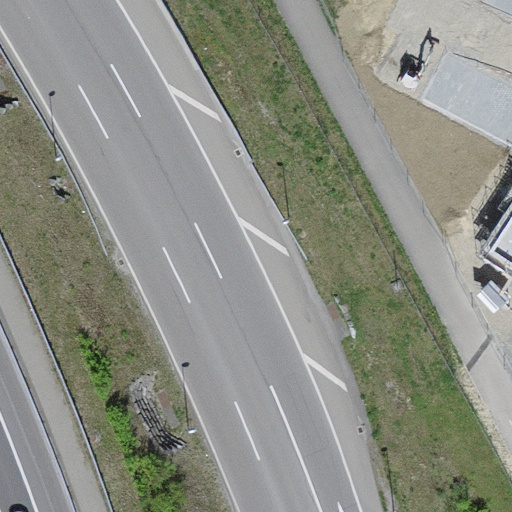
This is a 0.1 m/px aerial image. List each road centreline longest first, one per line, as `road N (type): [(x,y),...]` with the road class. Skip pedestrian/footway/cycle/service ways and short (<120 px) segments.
road 1 (motorway): [(251,392),(106,93),(49,0)]
road 2 (motorway): [(322,511),(251,392)]
road 3 (motorway): [(287,511),(251,392)]
